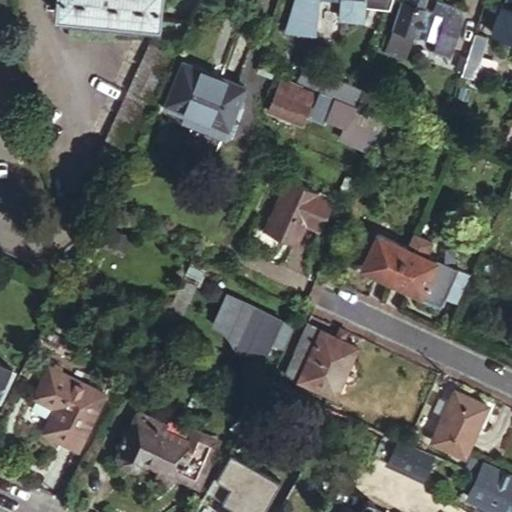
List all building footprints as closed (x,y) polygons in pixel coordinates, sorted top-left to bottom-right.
[(52,0),(52,9),(68,10),(101,13),(156,19),(158,0),(52,0)] [(311,29),(314,0),(291,0),(283,26),(311,29)] [(339,0),(337,14),(359,16),(361,4),(361,0),(339,0)] [(422,0),(404,0),(403,5),(395,2),(385,33),(390,34),(382,56),(400,62),(408,40),(412,42),(422,11),(419,10),(422,0)] [(450,53),(467,6),(450,0),(444,0),(428,44),(450,53)] [(511,9),(499,5),(491,32),(509,39),(511,31),(511,9)] [(101,13),(68,10),(67,26),(99,30),(101,13)] [(463,69),(476,73),(487,35),(475,31),(463,69)] [(166,64),(170,54),(145,42),(140,52),(166,64)] [(159,77),(166,64),(140,52),(133,66),(159,77)] [(240,85),(180,62),(164,102),(224,125),(240,85)] [(325,73),(302,63),(296,75),(319,85),(325,73)] [(159,77),(133,66),(127,78),(153,90),(159,77)] [(359,88),(325,73),(319,85),(354,101),(356,95),(359,88)] [(364,73),(356,95),(375,101),(381,84),(370,81),(372,76),(364,73)] [(148,101),(153,90),(127,78),(123,88),(148,101)] [(310,93),(278,81),(268,110),(300,122),(310,93)] [(148,101),(123,88),(116,102),(142,114),(148,101)] [(137,125),(142,114),(116,102),(111,113),(137,125)] [(379,119),(355,108),(341,138),(366,149),(379,119)] [(511,111),(500,147),(510,151),(511,144),(511,111)] [(137,125),(111,113),(106,124),(131,137),(137,125)] [(124,150),(131,137),(106,124),(99,138),(124,150)] [(99,138),(94,150),(119,162),(124,150),(99,138)] [(94,150),(89,161),(113,174),(119,162),(94,150)] [(335,195),(289,176),(266,231),(297,244),(308,216),(323,223),(335,195)] [(359,265),(390,278),(405,242),(376,229),(359,265)] [(405,242),(390,278),(417,290),(419,292),(435,255),(434,255),(424,251),(430,237),(411,229),(405,242)] [(419,292),(417,290),(417,291),(439,301),(442,293),(456,299),(470,268),(435,253),(434,255),(435,255),(419,292)] [(305,356),(318,329),(304,322),(290,349),(305,356)] [(354,346),(318,329),(305,356),(295,377),(331,395),(354,346)] [(101,385),(41,357),(25,387),(49,399),(37,423),(74,441),(101,385)] [(0,386),(10,366),(0,360),(0,386)] [(485,402),(452,388),(430,438),(463,453),(485,402)] [(142,457),(158,464),(173,471),(195,481),(214,440),(193,431),(188,443),(155,428),(158,421),(137,411),(127,432),(121,429),(114,445),(119,447),(116,451),(120,461),(133,467),(139,462),(142,457)] [(407,439),(398,435),(387,460),(420,476),(432,450),(407,439)] [(232,448),(208,485),(232,500),(225,511),(226,511),(255,511),(278,478),(232,448)] [(465,464),(478,469),(480,462),(469,456),(465,464)] [(509,511),(511,511),(511,474),(481,460),(480,462),(478,469),(466,493),(509,511)] [(173,471),(158,464),(153,475),(168,482),(173,471)] [(386,511),(372,506),(371,500),(365,498),(361,499),(357,509),(344,502),(339,505),(334,511),(386,511)]
